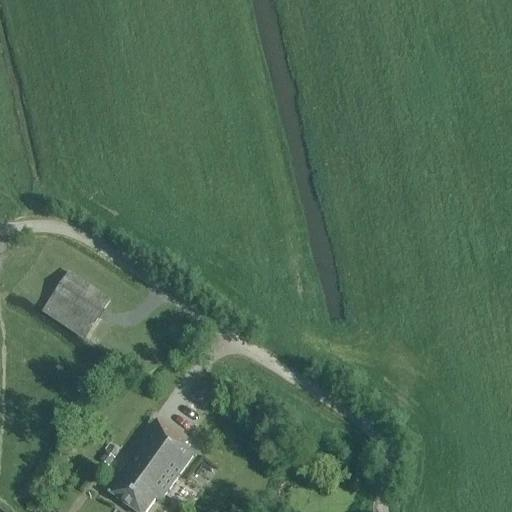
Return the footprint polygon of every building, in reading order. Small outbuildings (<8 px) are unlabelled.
[(84,342),(111,301),(69,273),(42,313),(84,342)] [(204,408),(216,393),(202,384),(191,399),(204,408)] [(159,504),(194,454),(185,447),(187,443),(156,421),(118,475),(122,477),(109,495),(132,511),(147,511),(155,501),(159,504)] [(110,448),(106,454),(113,459),(117,452),(110,448)] [(114,460),(113,459),(106,454),(100,463),(109,469),(114,460)]
